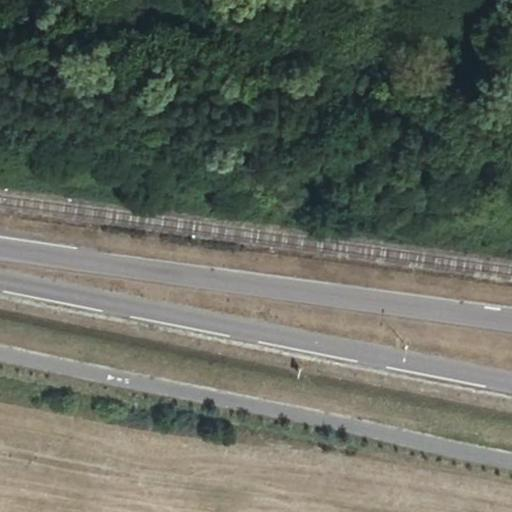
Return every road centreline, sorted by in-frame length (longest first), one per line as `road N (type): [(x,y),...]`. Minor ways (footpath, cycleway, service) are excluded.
road 1 (tertiary): [(0,271),(511,378)]
road 2 (track): [(511,77),(0,4)]
road 3 (tertiary): [(511,328),(0,257)]
